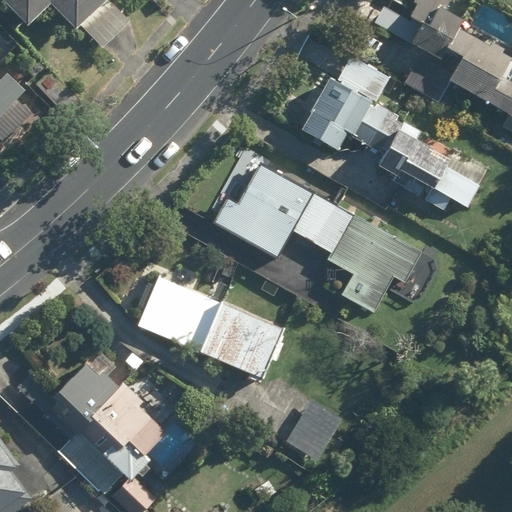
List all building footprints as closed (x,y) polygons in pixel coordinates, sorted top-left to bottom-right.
[(4,0),(29,26),(54,4),(79,28),(82,25),(104,48),(133,20),(121,8),(118,11),(109,1),(109,0),(4,0)] [(416,43),(425,49),(406,81),(439,102),(453,80),(511,115),(503,127),(511,131),(511,79),(504,74),(511,61),(511,57),(462,27),(466,19),(445,7),(449,0),(413,0),(422,5),(414,19),(426,26),(416,43)] [(352,61),(340,82),(332,77),(313,110),(303,105),(292,125),(340,153),(350,135),(385,155),(379,165),(396,174),(392,180),(447,212),(453,200),(468,208),(490,170),(454,149),(450,156),(420,139),(424,131),(375,103),(388,81),(352,61)] [(0,120),(28,93),(9,73),(2,80),(0,77),(0,120)] [(314,196),(260,166),(240,202),(232,197),(218,222),(280,256),(314,196)] [(406,282),(422,254),(322,195),(299,233),(334,254),(330,260),(356,276),(345,294),(376,313),(397,277),(406,282)] [(166,274),(144,327),(175,340),(178,331),(206,343),(223,304),(192,291),(194,286),(166,274)] [(206,343),(204,348),(261,372),(280,327),(223,304),(206,343)] [(91,362),(50,400),(78,430),(58,447),(99,491),(123,469),(131,478),(154,457),(146,448),(169,428),(126,381),(120,386),(104,368),(100,372),(91,362)] [(320,454),(343,413),(312,396),(289,437),(320,454)] [(0,509),(28,488),(13,468),(19,463),(10,452),(14,449),(0,430),(0,509)]
